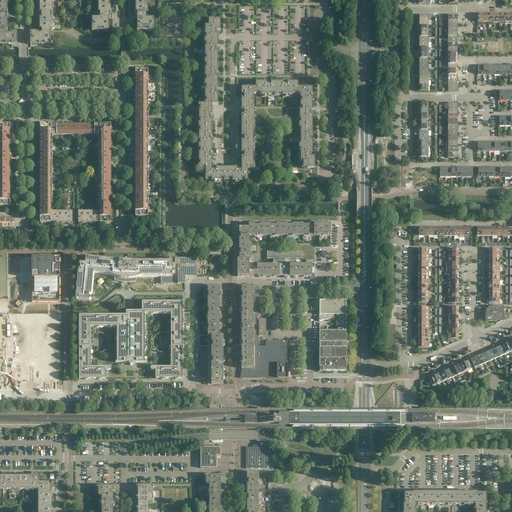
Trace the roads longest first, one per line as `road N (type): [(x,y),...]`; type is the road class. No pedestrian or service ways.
road 1 (residential): [(317,469),(310,442),(209,435),(140,445)]
road 2 (residential): [(7,392),(193,391)]
road 3 (residential): [(400,364),(399,242),(411,242),(411,216)]
road 4 (residential): [(232,114),(232,38),(313,37)]
road 5 (residential): [(193,391),(193,284),(229,282)]
road 6 (residential): [(313,37),(332,77),(328,174)]
road 7 (residential): [(123,475),(190,472),(184,460),(124,459)]
road 8 (residential): [(391,470),(420,449),(511,450)]
road 9 (residential): [(123,228),(121,105)]
road 10 (residential): [(25,227),(25,105)]
